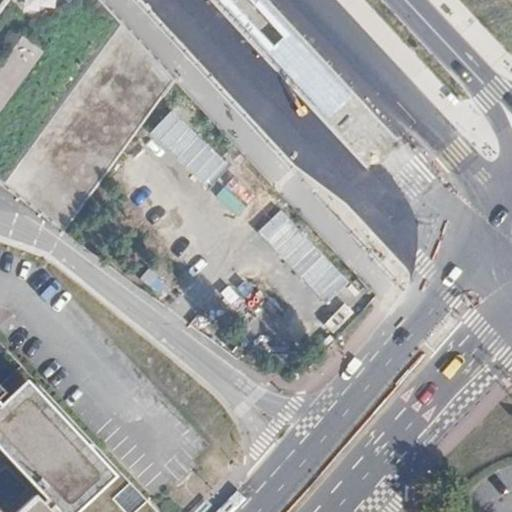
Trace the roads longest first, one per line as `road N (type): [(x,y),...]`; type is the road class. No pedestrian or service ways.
road 1 (residential): [(310,452),(91,266),(61,244),(0,220)]
road 2 (secondary): [(486,213),(435,308),(310,452)]
road 3 (secondary): [(337,511),(511,313)]
road 4 (secondary): [(491,89),(407,0)]
